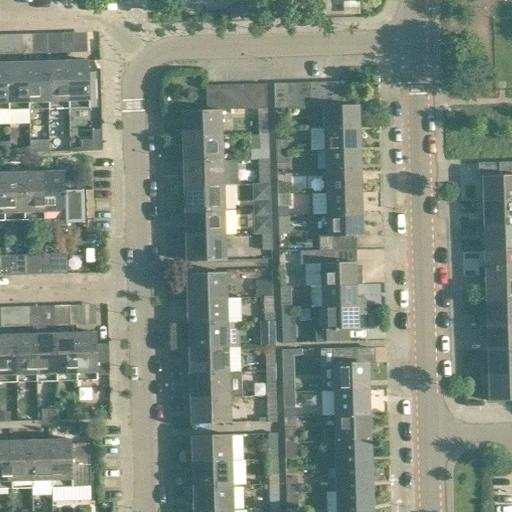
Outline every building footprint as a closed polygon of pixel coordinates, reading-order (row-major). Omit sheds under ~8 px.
[(72,43),(72,33),(61,34),(62,44),(72,43)] [(32,34),(22,35),(22,45),(32,45),(32,34)] [(72,53),(72,43),(62,44),(62,53),(72,53)] [(32,54),(32,45),(22,45),(22,54),(32,54)] [(89,73),(88,61),(67,62),(68,109),(90,108),(98,108),(97,72),(89,73)] [(49,109),(47,62),(27,63),(28,110),(49,109)] [(68,109),(67,62),(47,62),(49,109),(68,109)] [(0,110),(9,110),(8,63),(0,63),(0,110)] [(28,110),(27,63),(8,63),(9,110),(28,110)] [(346,105),(346,81),(333,82),(334,106),(346,105)] [(322,106),(321,82),(309,83),(310,107),(322,106)] [(334,106),(333,82),(321,82),(322,106),(323,106),(334,106)] [(287,108),(286,83),(274,84),(275,108),(287,108)] [(299,107),(298,83),(286,83),(287,108),(299,107)] [(310,107),(309,83),(298,83),(299,107),(310,107)] [(255,109),(254,84),(242,85),(243,109),(255,109)] [(267,109),(266,84),(254,84),(255,109),(257,109),(267,109)] [(231,109),(230,85),(218,86),(219,110),(222,110),(231,109)] [(243,109),(242,85),(230,85),(231,109),(243,109)] [(219,110),(218,86),(206,86),(207,110),(219,110)] [(359,105),(346,105),(334,106),(323,106),(324,129),(359,128),(359,105)] [(222,136),(222,110),(219,110),(207,110),(180,111),(181,128),(174,128),(174,137),(222,136)] [(257,117),(258,134),(268,134),(268,117),(257,117)] [(360,149),(359,128),(324,129),(325,150),(360,149)] [(103,151),(102,130),(92,130),(92,143),(93,151),(103,151)] [(269,159),(268,134),(258,134),(258,136),(249,136),(250,160),(269,159)] [(223,160),(222,136),(174,137),(175,146),(181,146),(182,162),(223,160)] [(275,140),(276,152),(285,151),(284,140),(275,140)] [(49,143),(30,143),(30,156),(50,156),(49,143)] [(93,151),(92,143),(82,144),(82,152),(93,151)] [(10,145),(0,145),(0,156),(10,156),(10,145)] [(361,171),(360,149),(325,150),(325,172),(361,171)] [(285,163),(285,151),(276,152),(276,163),(285,163)] [(223,185),(223,160),(182,162),(182,178),(176,178),(176,186),(223,185)] [(499,175),(481,175),(482,201),(511,200),(511,161),(499,162),(499,175)] [(269,184),(268,168),(259,168),(259,184),(269,184)] [(362,193),(361,171),(325,172),(326,194),(362,193)] [(44,219),(43,172),(23,173),(24,220),(44,219)] [(63,172),(43,172),(44,212),(59,212),(59,219),(64,219),(64,223),(82,223),(81,218),(81,191),(64,191),(63,172)] [(24,220),(23,173),(3,173),(5,220),(24,220)] [(287,195),(287,183),(277,183),(277,195),(287,195)] [(269,201),(269,184),(259,184),(252,184),(252,201),(269,201)] [(224,210),(223,185),(176,186),(176,197),(183,196),(183,211),(224,210)] [(362,214),(362,193),(326,194),(327,215),(362,214)] [(287,195),(277,195),(277,206),(287,206),(287,195)] [(511,224),(511,200),(482,201),(483,217),(476,218),(477,226),(511,224)] [(224,234),(224,210),(183,211),(184,228),(177,228),(177,236),(224,234)] [(363,236),(362,214),(327,215),(327,237),(320,237),(320,250),(357,249),(356,236),(363,236)] [(289,216),(287,216),(278,217),(278,233),(289,233),(289,216)] [(270,234),(270,217),(253,217),(253,234),(270,234)] [(511,249),(511,224),(477,226),(477,236),(483,235),(484,251),(511,249)] [(225,260),(224,234),(177,236),(177,246),(184,246),(185,262),(225,260)] [(270,234),(261,234),(261,251),(271,250),(270,234)] [(357,265),(357,249),(320,250),(320,251),(302,251),(302,264),(304,264),(320,263),(321,285),(356,284),(363,284),(362,270),(356,270),(356,265),(357,265)] [(511,274),(511,249),(484,251),(484,267),(478,267),(478,276),(511,274)] [(51,264),(51,255),(41,255),(42,265),(51,264)] [(11,265),(11,256),(1,256),(1,266),(11,265)] [(52,274),(51,264),(42,265),(42,274),(52,274)] [(11,275),(11,265),(1,266),(1,276),(11,275)] [(226,298),(225,272),(185,273),(186,290),(179,290),(179,299),(226,298)] [(511,299),(511,274),(478,276),(478,285),(484,285),(485,300),(511,299)] [(271,297),(271,280),(255,281),(256,297),(263,296),(263,297),(271,297)] [(321,285),(309,286),(310,307),(311,307),(366,306),(366,297),(357,298),(356,284),(321,285)] [(290,308),(289,287),(280,287),(281,308),(290,308)] [(272,314),(271,297),(263,297),(263,314),(272,314)] [(227,322),(226,298),(179,299),(180,309),(186,308),(187,324),(227,322)] [(511,324),(511,299),(485,300),(485,316),(479,317),(480,325),(511,324)] [(80,314),(80,305),(70,306),(70,315),(80,314)] [(41,315),(40,306),(30,307),(31,316),(41,315)] [(366,306),(311,307),(312,330),(328,329),(328,342),(350,341),(350,328),(358,328),(357,315),(366,314),(366,306)] [(281,312),(282,344),(295,343),(294,311),(281,312)] [(81,324),(80,314),(70,315),(71,325),(81,324)] [(41,326),(41,315),(31,316),(31,326),(41,326)] [(228,347),(227,322),(187,324),(187,340),(181,340),(181,349),(228,347)] [(272,322),(259,322),(260,347),(265,347),(273,346),(272,322)] [(511,349),(511,324),(480,325),(480,335),(486,334),(486,350),(511,349)] [(75,334),(56,335),(57,374),(71,374),(71,381),(76,381),(75,334)] [(96,334),(75,334),(76,381),(81,380),(81,373),(97,373),(97,377),(109,376),(108,345),(96,346),(96,334)] [(16,336),(0,335),(0,382),(2,382),(2,375),(17,375),(16,336)] [(36,382),(35,335),(16,336),(17,375),(17,382),(36,382)] [(56,335),(35,335),(37,382),(42,381),(41,374),(57,374),(56,335)] [(273,363),(273,346),(265,347),(265,363),(273,363)] [(228,372),(228,347),(181,349),(181,358),(187,358),(188,374),(228,372)] [(354,347),(334,347),(335,391),(368,390),(367,364),(355,364),(354,347)] [(511,374),(511,349),(486,350),(487,366),(481,366),(481,375),(511,374)] [(292,369),(282,370),(283,393),(293,392),(292,369)] [(229,397),(228,372),(188,374),(188,390),(182,390),(183,399),(229,397)] [(511,399),(511,374),(481,375),(481,384),(487,384),(488,400),(511,399)] [(274,379),(266,379),(266,396),(275,395),(274,379)] [(368,415),(368,390),(335,391),(336,416),(368,415)] [(293,392),(283,393),(283,409),(293,409),(293,392)] [(275,395),(266,396),(267,412),(275,412),(275,395)] [(230,423),(229,397),(183,399),(183,408),(189,408),(190,424),(230,423)] [(369,440),(368,415),(336,416),(337,430),(322,430),(323,442),(337,441),(369,440)] [(294,427),(283,427),(284,443),(294,443),(294,427)] [(276,460),(276,434),(267,434),(267,460),(276,460)] [(231,460),(231,435),(190,436),(191,453),(184,453),(184,462),(231,460)] [(71,439),(51,440),(52,487),(72,486),(90,486),(89,443),(71,444),(71,439)] [(31,440),(11,441),(12,488),(17,488),(17,480),(32,480),(31,440)] [(52,487),(51,440),(31,440),(32,480),(32,487),(52,487)] [(370,466),(369,440),(337,441),(338,467),(370,466)] [(11,441),(0,441),(0,480),(7,481),(7,488),(12,488),(11,441)] [(295,457),(294,443),(284,443),(284,458),(295,457)] [(232,485),(231,460),(184,462),(185,471),(191,471),(192,487),(232,485)] [(277,476),(276,460),(267,460),(268,477),(277,476)] [(371,491),(370,466),(338,467),(339,492),(371,491)] [(296,498),(296,478),(286,478),(286,498),(296,498)] [(233,510),(232,485),(192,487),(192,502),(186,502),(186,511),(233,510)] [(371,511),(371,491),(339,492),(339,511),(371,511)] [(277,492),(268,493),(269,509),(278,509),(277,492)] [(296,508),(296,498),(286,498),(286,508),(296,508)]
